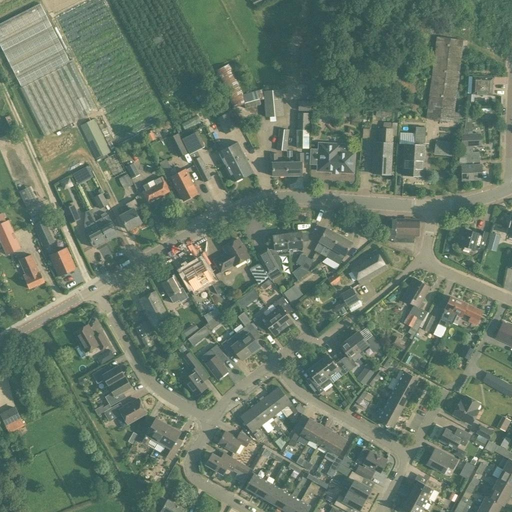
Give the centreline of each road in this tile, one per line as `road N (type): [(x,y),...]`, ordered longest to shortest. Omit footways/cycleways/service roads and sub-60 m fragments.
road 1 (tertiary): [(427,206),(253,203),(94,290)]
road 2 (residential): [(272,363),(302,341),(323,338),(426,260)]
road 3 (residential): [(208,419),(151,384),(94,290)]
road 4 (residential): [(409,456),(287,383),(272,363)]
road 5 (residential): [(248,511),(188,473),(208,419)]
